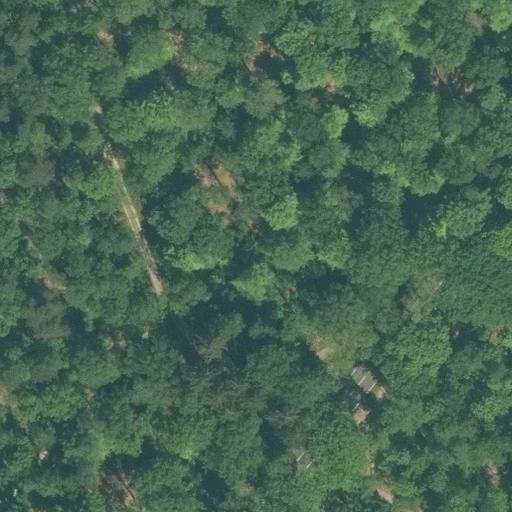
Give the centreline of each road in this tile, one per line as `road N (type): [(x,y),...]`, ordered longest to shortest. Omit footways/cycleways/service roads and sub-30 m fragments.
road 1 (secondary): [(254,511),(511,193)]
road 2 (track): [(412,511),(305,449),(174,317)]
road 3 (track): [(174,317),(105,146),(75,41)]
road 4 (track): [(174,317),(79,413),(0,511)]
